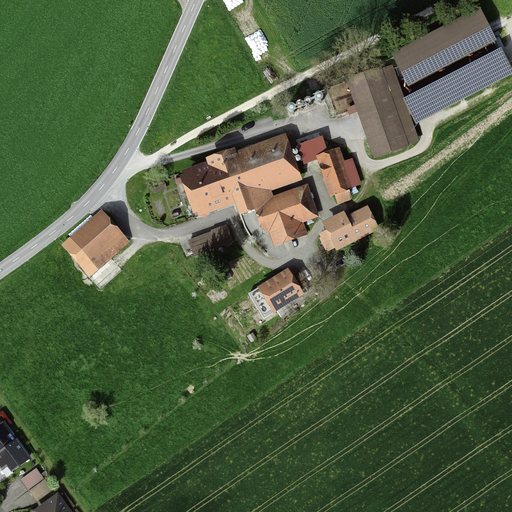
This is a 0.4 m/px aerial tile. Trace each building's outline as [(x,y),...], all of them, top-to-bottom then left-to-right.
[(480,11),(391,57),(408,89),(497,43),(480,11)] [(511,72),(501,51),(406,100),(403,102),(411,118),(416,127),(511,76),(511,72)] [(406,100),(392,67),(345,84),(355,108),(346,110),(349,117),(357,115),(374,161),(409,149),(408,147),(419,143),(411,118),(403,102),(406,100)] [(274,248),(308,236),(304,224),(319,219),(307,187),(274,199),(272,194),(302,183),(286,136),(236,154),(235,152),(205,162),(206,166),(182,174),(183,179),(179,180),(193,218),(197,217),(198,220),(234,208),(239,220),(255,214),(260,229),(263,228),(265,235),(269,234),(274,248)] [(340,149),(316,158),(330,199),(334,197),(337,206),(352,201),(350,197),(359,194),(357,187),(362,186),(353,160),(345,163),(340,149)] [(330,229),(320,234),(329,251),(375,228),(366,210),(346,220),(343,214),(326,222),(330,229)] [(101,215),(66,245),(87,270),(123,240),(101,215)] [(226,228),(189,241),(195,256),(232,243),(226,228)] [(287,268),(261,286),(277,311),(303,295),(300,291),(307,287),(296,271),(291,274),(287,268)] [(0,452),(16,441),(4,424),(0,426),(0,452)] [(16,441),(0,452),(0,464),(3,469),(8,465),(11,471),(29,459),(16,441)] [(36,469),(33,471),(40,482),(44,479),(36,469)] [(52,490),(45,481),(41,483),(48,493),(52,490)] [(68,511),(58,496),(37,511),(38,511),(68,511)]
